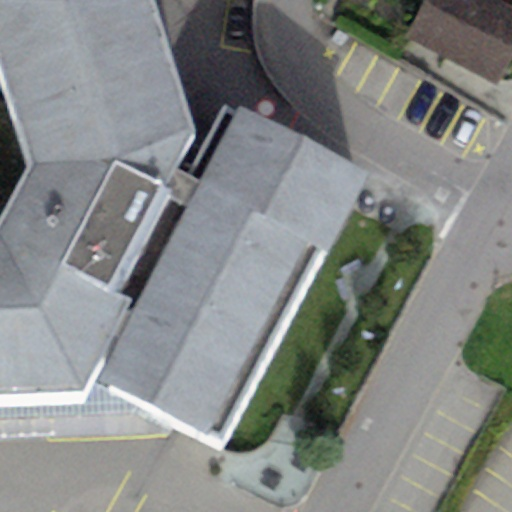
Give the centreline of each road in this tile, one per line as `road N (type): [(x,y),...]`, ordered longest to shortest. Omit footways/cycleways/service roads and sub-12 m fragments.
road 1 (residential): [(332,511),(496,210)]
road 2 (residential): [(287,0),(288,44),(307,82),(342,121),(496,210)]
